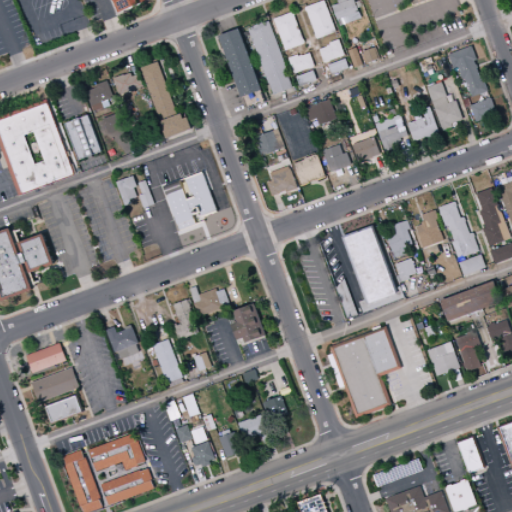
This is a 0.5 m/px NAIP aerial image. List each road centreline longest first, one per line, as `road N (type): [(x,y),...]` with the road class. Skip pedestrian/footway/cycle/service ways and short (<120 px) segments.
road 1 (residential): [(0,333),(511,144)]
road 2 (residential): [(340,455),(172,0)]
road 3 (tertiary): [(188,511),(511,391)]
road 4 (residential): [(0,87),(237,0)]
road 5 (residential): [(48,511),(0,379)]
